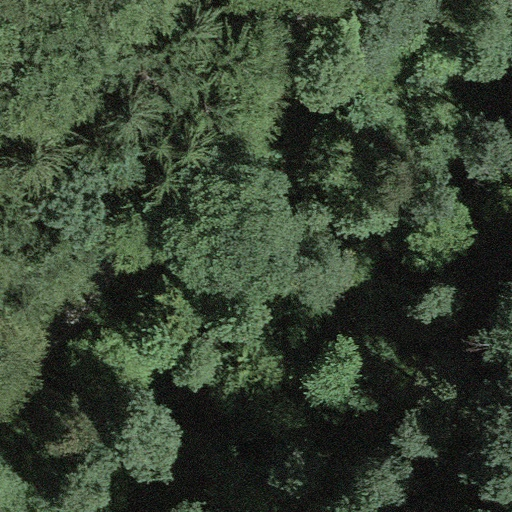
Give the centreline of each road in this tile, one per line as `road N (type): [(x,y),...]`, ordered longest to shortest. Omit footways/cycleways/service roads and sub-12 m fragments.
road 1 (track): [(325,0),(288,55),(0,394)]
road 2 (track): [(277,511),(511,228)]
